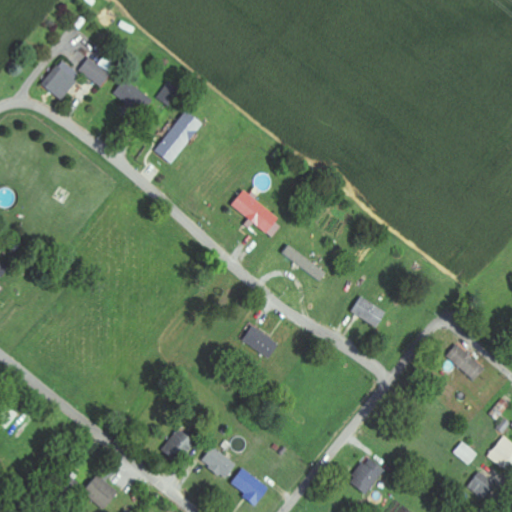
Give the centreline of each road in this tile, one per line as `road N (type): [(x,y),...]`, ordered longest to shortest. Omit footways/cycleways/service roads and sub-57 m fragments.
road 1 (residential): [(389,381),(267,294),(76,130),(12,102)]
road 2 (residential): [(194,511),(0,355)]
road 3 (residential): [(511,382),(442,324),(389,381)]
road 4 (residential): [(283,511),(389,381)]
